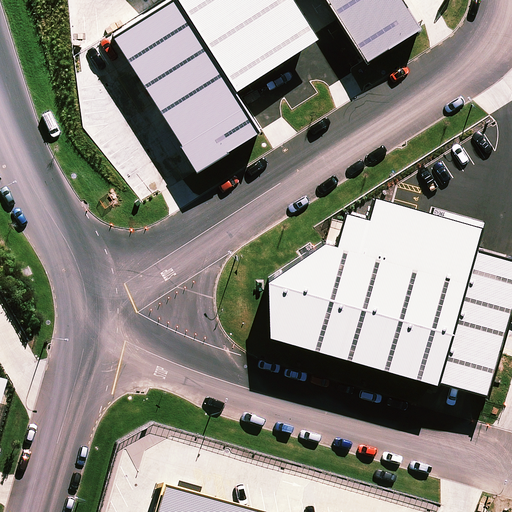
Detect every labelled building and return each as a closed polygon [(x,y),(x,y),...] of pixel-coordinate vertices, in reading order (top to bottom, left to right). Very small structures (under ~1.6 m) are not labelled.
[(236,82),(184,0),(167,0),(119,30),(202,163),(263,125),(236,82)] [(324,23),(308,0),(184,0),(236,82),(324,23)] [(410,0),(330,0),(368,58),(424,21),(410,0)] [(253,331),(302,343),(486,397),(511,310),(511,255),(471,243),(479,219),(367,186),(358,215),(342,210),(257,276),(253,331)] [(236,262),(227,246),(214,254),(223,270),(236,262)] [(244,511),(150,486),(142,511),(244,511)]
